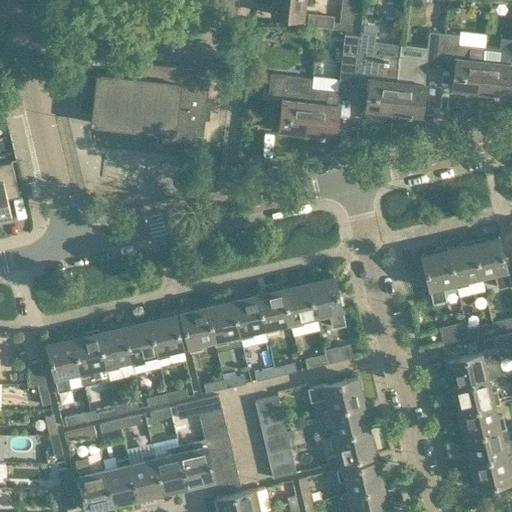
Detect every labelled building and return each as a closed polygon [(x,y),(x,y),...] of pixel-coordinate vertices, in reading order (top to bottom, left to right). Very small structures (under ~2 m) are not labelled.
[(313,0),(273,0),(272,13),(271,12),(270,14),(302,17),(303,16),(301,16),(303,3),(313,4),(313,0)] [(341,8),(339,21),(352,23),(353,9),(341,8)] [(441,62),(445,32),(429,30),(425,65),(441,67),(441,62)] [(445,32),(441,62),(454,64),(451,88),(453,88),(454,87),(466,88),(465,95),(479,97),(479,90),(484,46),(459,43),(460,34),(445,32)] [(343,51),(339,86),(354,88),(355,84),(358,53),(360,35),(345,33),(343,51)] [(360,35),(355,84),(367,85),(365,109),(367,109),(367,108),(383,109),(393,110),(396,81),(398,67),(398,58),(373,55),(375,35),(360,33),(360,35)] [(479,90),(479,97),(492,99),(492,92),(497,93),(497,92),(505,93),(505,94),(507,94),(511,62),(510,62),(511,50),(511,38),(501,37),(499,48),(484,46),(479,90)] [(82,74),(78,111),(83,111),(91,112),(90,122),(161,130),(160,146),(192,149),(194,133),(202,134),(204,119),(209,69),(209,68),(141,61),(139,77),(95,72),(95,75),(82,74)] [(396,81),(393,110),(406,112),(406,113),(411,114),(411,112),(419,113),(419,115),(421,115),(423,95),(426,70),(413,68),(398,67),(396,81)] [(270,73),(266,108),(267,108),(268,103),(281,105),(278,129),(280,129),(280,127),(306,130),(309,101),(311,87),(312,78),(297,76),(285,75),(270,73)] [(309,101),(306,130),(318,132),(318,134),(323,134),(323,133),(332,134),(332,135),(333,135),(339,90),(311,87),(309,101)] [(0,162),(0,217),(11,214),(6,191),(18,188),(11,160),(0,162)] [(473,240),(472,240),(480,276),(494,273),(497,287),(509,284),(498,234),(496,235),(497,236),(473,242),(473,240)] [(447,246),(446,246),(455,282),(456,282),(457,287),(469,284),(468,279),(480,276),(472,240),(471,240),(471,242),(447,248),(447,246)] [(455,282),(446,246),(446,248),(422,254),(422,252),(420,253),(432,302),(445,299),(442,285),(455,282)] [(307,279),(306,280),(314,315),(328,312),(331,325),(344,322),(332,273),(331,274),(331,276),(307,282),(307,279)] [(281,286),(280,286),(289,321),(290,326),(302,323),(301,318),(314,315),(306,280),(305,280),(305,282),(282,287),(281,286)] [(256,291),(255,292),(264,327),(265,332),(277,329),(276,324),(289,321),(280,286),(280,288),(257,293),(256,291)] [(511,313),(492,318),(494,328),(511,323),(511,286),(511,289),(511,313)] [(231,297),(230,298),(238,333),(239,338),(252,335),(250,330),(264,327),(255,292),(255,294),(231,300),(231,297)] [(206,303),(205,303),(213,339),(214,344),(227,341),(225,336),(238,333),(230,298),(230,300),(206,306),(206,303)] [(213,339),(205,303),(204,304),(205,306),(180,312),(180,310),(178,310),(188,350),(201,347),(200,342),(213,339)] [(148,317),(147,317),(156,358),(169,355),(168,350),(181,347),(173,311),(172,312),(172,314),(148,320),(148,317)] [(122,323),(122,324),(130,359),(133,373),(158,367),(156,358),(147,317),(146,318),(147,320),(123,326),(122,323)] [(468,336),(466,327),(465,320),(438,326),(442,342),(468,336)] [(486,323),(466,327),(468,336),(488,331),(486,323)] [(97,329),(96,330),(106,370),(118,367),(117,362),(130,359),(122,324),(121,324),(121,326),(97,332),(97,329)] [(72,335),(71,335),(71,338),(79,371),(80,376),(81,380),(82,382),(82,383),(107,377),(106,370),(105,365),(96,330),(96,332),(72,338),(72,335)] [(511,331),(497,335),(499,347),(511,344),(511,331)] [(46,341),(45,342),(50,361),(57,391),(70,388),(82,385),(82,383),(82,382),(81,380),(80,376),(79,371),(71,338),(47,344),(46,341)] [(325,354),(324,354),(326,363),(353,356),(350,343),(324,349),(325,354)] [(466,355),(446,359),(447,361),(448,361),(454,385),(452,385),(453,386),(488,377),(502,373),(499,361),(495,348),(466,355)] [(326,363),(324,354),(305,359),(307,367),(326,363)] [(28,362),(26,383),(36,383),(37,383),(45,381),(40,359),(28,362)] [(294,362),(273,367),(275,375),(296,370),(294,362)] [(275,375),(273,367),(254,371),(256,379),(275,375)] [(243,374),(222,378),(224,387),(245,382),(243,374)] [(324,397),(327,409),(327,411),(363,402),(362,401),(361,402),(355,377),(356,377),(356,376),(307,388),(310,400),(324,397)] [(458,410),(458,411),(494,403),(498,402),(495,390),(491,391),(488,377),(453,386),(454,386),(460,410),(458,410)] [(224,387),(222,378),(203,383),(205,391),(224,387)] [(45,381),(37,383),(38,387),(42,404),(50,402),(45,381)] [(186,387),(163,392),(165,401),(188,395),(186,387)] [(163,392),(146,396),(148,405),(165,401),(163,392)] [(218,394),(195,399),(195,400),(198,413),(222,407),(219,395),(218,394)] [(254,400),(257,412),(280,407),(277,394),(254,400)] [(135,399),(114,404),(116,412),(126,410),(137,407),(135,399)] [(195,399),(175,404),(175,405),(178,418),(198,413),(195,400),(195,399)] [(330,422),(333,435),(333,436),(369,427),(369,426),(367,427),(361,403),(363,403),(363,402),(327,411),(327,409),(322,411),(325,423),(330,422)] [(464,436),(500,428),(504,427),(501,415),(497,416),(494,403),(458,411),(459,412),(460,411),(466,435),(464,436)] [(114,404),(95,408),(97,417),(116,412),(114,404)] [(170,406),(149,410),(151,419),(172,415),(170,406)] [(198,413),(201,426),(225,420),(222,407),(198,413)] [(257,412),(260,425),(283,420),(280,407),(257,412)] [(84,411),(64,415),(66,424),(86,420),(84,411)] [(52,413),(45,415),(50,435),(57,433),(52,413)] [(139,413),(119,417),(121,426),(141,422),(139,413)] [(119,417),(99,422),(101,431),(121,426),(119,417)] [(201,426),(204,438),(228,433),(225,420),(201,426)] [(260,425),(263,438),(286,433),(283,420),(260,425)] [(88,424),(67,429),(70,439),(90,434),(88,424)] [(333,436),(333,435),(328,436),(331,449),(336,448),(339,461),(375,453),(375,451),(373,452),(367,428),(369,428),(369,427),(333,436)] [(500,428),(464,436),(464,437),(466,437),(472,461),(470,461),(470,462),(511,451),(511,439),(507,440),(503,441),(500,428)] [(302,429),(286,433),(289,446),(306,441),(302,429)] [(57,433),(50,435),(54,454),(55,455),(62,454),(62,452),(57,433)] [(204,438),(204,439),(207,451),(231,446),(228,433),(204,438)] [(263,438),(266,451),(289,446),(286,433),(263,438)] [(192,442),(179,445),(180,450),(188,482),(211,476),(212,478),(214,478),(213,477),(210,464),(207,451),(204,438),(192,442)] [(167,452),(155,455),(162,488),(186,482),(187,484),(188,484),(188,482),(180,450),(179,445),(166,448),(167,452)] [(231,446),(207,451),(210,464),(234,458),(231,446)] [(266,451),(269,464),(292,458),(289,446),(266,451)] [(142,458),(130,461),(137,494),(161,488),(162,490),(163,490),(162,488),(155,455),(154,451),(141,454),(142,458)] [(511,479),(511,451),(470,462),(472,462),(478,486),(476,486),(477,488),(511,479)] [(112,502),(103,468),(90,471),(87,457),(74,460),(85,508),(87,508),(86,506),(110,500),(111,502),(112,502)] [(117,464),(103,468),(112,502),(112,500),(136,494),(136,496),(138,496),(137,494),(130,461),(128,457),(116,460),(117,464)] [(344,478),(348,491),(382,483),(382,482),(380,483),(374,459),(376,458),(376,457),(336,467),(339,480),(344,478)] [(234,458),(210,464),(213,477),(237,471),(234,458)] [(292,458),(269,464),(272,477),(295,471),(292,458)] [(57,468),(61,487),(70,485),(65,466),(57,468)] [(213,477),(214,478),(216,489),(240,484),(237,471),(213,477)] [(307,480),(299,482),(304,502),(312,500),(307,480)] [(350,504),(352,511),(372,511),(389,508),(388,508),(386,508),(380,484),(383,484),(382,483),(348,491),(342,493),(345,505),(350,504)] [(293,484),(284,486),(289,506),(298,504),(293,484)] [(70,485),(61,487),(66,508),(75,506),(70,485)] [(223,494),(214,496),(215,497),(217,497),(220,511),(260,511),(258,500),(255,486),(250,488),(234,491),(223,494)] [(314,511),(312,500),(304,502),(306,511),(314,511)]
